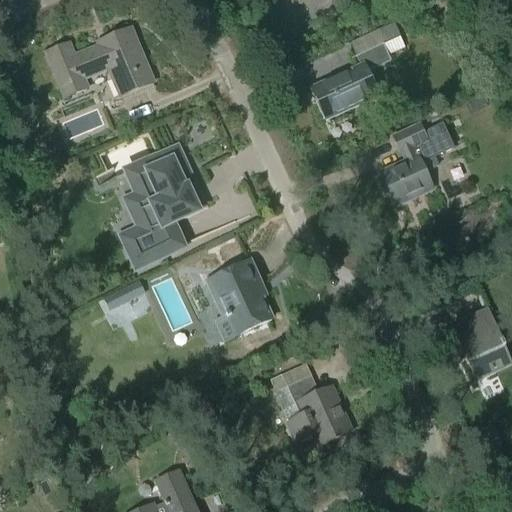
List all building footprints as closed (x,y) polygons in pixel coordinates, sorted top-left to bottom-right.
[(377,33),(383,46),(400,38),(394,25),(377,33)] [(99,48),(74,58),(69,45),(45,55),(64,100),(87,90),(84,81),(108,71),(113,82),(115,81),(122,98),(153,85),(131,32),(112,40),(113,43),(99,48)] [(356,58),(361,69),(314,91),(327,119),(375,97),(365,75),(391,63),(383,46),(356,58)] [(380,175),(382,179),(377,181),(384,197),(389,195),(394,204),(431,187),(425,175),(440,168),(435,159),(452,151),(441,127),(422,136),(418,127),(393,138),(400,155),(401,154),(405,163),(380,175)] [(198,199),(176,151),(133,171),(144,194),(126,202),(139,231),(122,239),(136,269),(182,248),(181,247),(179,248),(169,227),(197,214),(191,202),(198,199)] [(249,264),(207,283),(223,319),(227,317),(237,338),(271,322),(255,287),(259,285),(249,264)] [(120,293),(103,301),(109,314),(127,305),(120,293)] [(451,330),(465,361),(468,366),(469,365),(476,382),(502,370),(498,363),(508,358),(487,313),(451,330)] [(287,390),(276,395),(289,425),(288,425),(297,445),(314,437),(319,447),(348,433),(335,402),(337,401),(333,393),(320,399),(306,367),(281,378),(287,390)] [(155,484),(164,505),(154,510),(153,507),(141,511),(195,511),(178,474),(155,484)]
